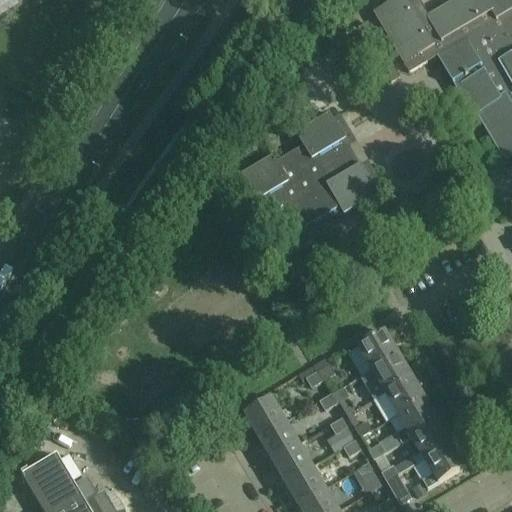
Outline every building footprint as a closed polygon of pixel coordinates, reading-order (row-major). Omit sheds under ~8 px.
[(34,0),(0,0),(0,20),(35,1),(34,0)] [(409,73),(437,57),(473,117),(479,114),(506,160),(511,156),(511,0),(455,0),(427,17),(417,0),(397,0),(374,14),(409,73)] [(381,185),(341,117),(334,121),(330,115),(296,135),(304,149),(278,164),(273,157),(239,177),(255,205),(262,201),(277,226),(270,230),(287,258),(315,242),(306,228),(339,209),(343,216),(378,195),(374,189),(381,185)] [(393,140),(377,144),(382,163),(399,159),(393,140)] [(359,351),(373,373),(400,357),(387,334),(359,351)] [(400,357),(373,373),(386,396),(414,379),(400,357)] [(314,368),(317,374),(323,384),(335,376),(331,367),(334,365),(329,359),(314,368)] [(323,384),(317,374),(306,381),(312,391),(323,384)] [(386,396),(399,418),(427,402),(414,379),(386,396)] [(331,397),(337,407),(349,400),(343,390),(331,397)] [(337,407),(331,397),(319,405),(325,414),(337,407)] [(246,417),(259,440),(287,424),(273,401),(246,417)] [(412,440),(413,440),(440,424),(427,402),(399,418),(406,430),(396,436),(402,446),(412,440)] [(342,422),(331,429),(336,437),(348,431),(342,422)] [(365,424),(355,431),(361,440),(373,433),(367,423),(365,424)] [(259,440),(273,463),(300,446),(287,424),(259,440)] [(425,462),(426,463),(453,446),(440,424),(413,440),(422,456),(414,461),(418,467),(425,462)] [(355,445),(344,452),(349,460),(360,454),(355,445)] [(273,463),(286,485),(314,468),(300,446),(273,463)] [(374,463),(386,456),(380,446),(368,453),(374,463)] [(431,478),(424,483),(429,492),(467,469),(453,446),(426,463),(430,469),(427,471),(431,478)] [(107,511),(102,503),(87,511),(80,511),(53,464),(19,486),(32,511),(107,511)] [(362,482),(374,476),(368,466),(357,473),(362,482)] [(314,468),(286,485),(299,507),(327,491),(314,468)] [(381,475),(391,492),(403,485),(393,469),(381,475)] [(403,485),(391,492),(400,508),(412,501),(403,485)] [(299,507),(302,511),(339,511),(327,491),(299,507)] [(379,511),(393,511),(395,511),(389,502),(378,509),(379,511)]
